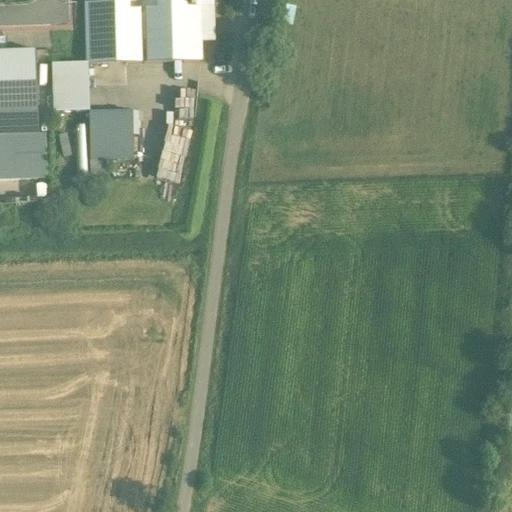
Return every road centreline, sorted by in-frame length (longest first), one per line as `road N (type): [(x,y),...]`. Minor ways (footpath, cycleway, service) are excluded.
road 1 (unclassified): [(183,511),(230,152)]
road 2 (residential): [(230,152),(257,0)]
